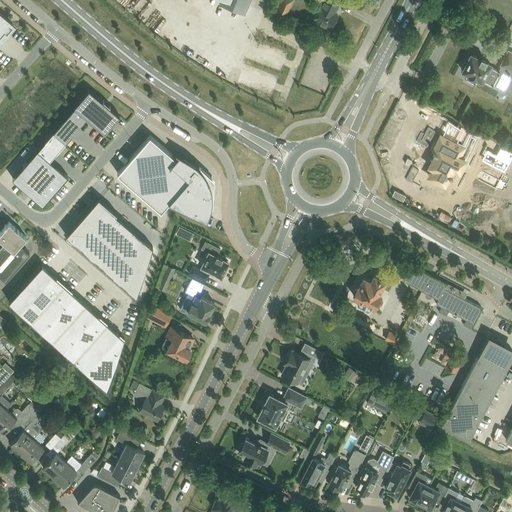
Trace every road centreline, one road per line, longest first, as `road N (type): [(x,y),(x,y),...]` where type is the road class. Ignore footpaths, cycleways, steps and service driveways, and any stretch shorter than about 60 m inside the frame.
road 1 (tertiary): [(147,511),(252,307)]
road 2 (residential): [(166,511),(270,316)]
road 3 (unclassified): [(148,103),(220,151),(239,237),(273,265)]
road 4 (unclassified): [(0,187),(37,220),(53,217),(141,112)]
road 5 (primary): [(62,0),(155,77),(224,121)]
